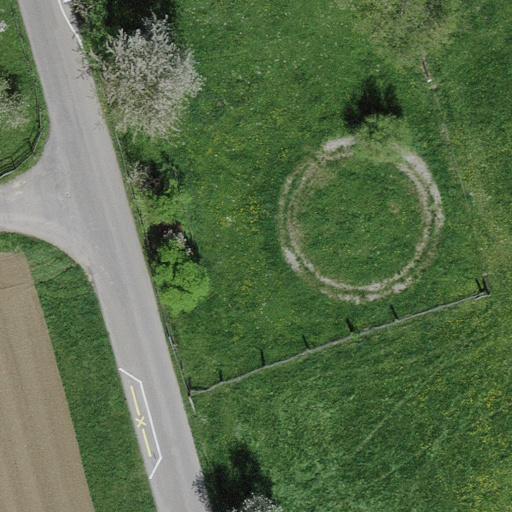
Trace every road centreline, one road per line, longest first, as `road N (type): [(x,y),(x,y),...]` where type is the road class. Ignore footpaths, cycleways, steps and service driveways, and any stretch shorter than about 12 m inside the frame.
road 1 (unclassified): [(91,178),(185,511)]
road 2 (residential): [(44,0),(91,178)]
